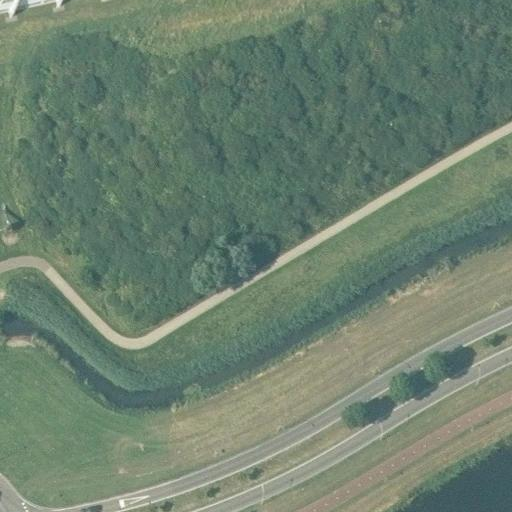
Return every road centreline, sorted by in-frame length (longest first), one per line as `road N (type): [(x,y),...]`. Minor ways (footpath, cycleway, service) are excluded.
road 1 (secondary): [(511,315),(250,459),(86,511)]
road 2 (secondary): [(214,511),(302,473),(511,356)]
